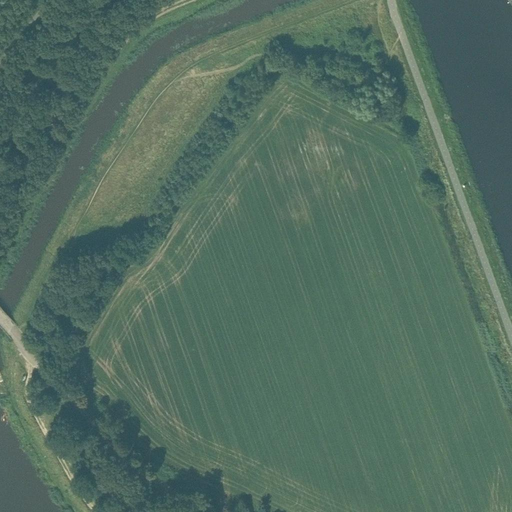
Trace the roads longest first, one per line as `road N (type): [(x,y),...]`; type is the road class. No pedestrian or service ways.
road 1 (unclassified): [(217,511),(128,461),(0,317)]
road 2 (track): [(30,356),(29,397),(89,511)]
